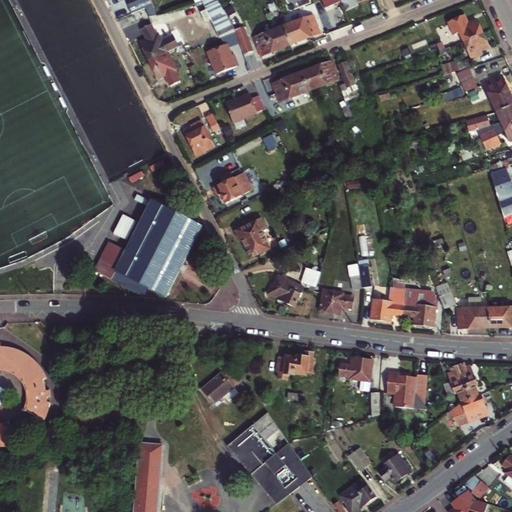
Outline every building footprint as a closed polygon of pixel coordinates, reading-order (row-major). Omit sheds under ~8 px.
[(135,0),(130,2),(127,3),(131,13),(146,8),(150,17),(156,15),(150,0),(135,0)] [(220,0),(205,0),(204,1),(209,9),(204,12),(209,21),(213,19),(222,38),(237,32),(236,30),(234,25),(232,21),(228,14),(220,0)] [(324,0),(329,10),(342,4),(340,0),(324,0)] [(340,0),(342,4),(345,8),(347,13),(359,8),(355,0),(340,0)] [(232,21),(234,25),(236,30),(245,27),(243,22),(237,11),(228,14),(232,21)] [(477,20),(468,24),(464,15),(449,22),(455,35),(460,33),(465,42),(483,34),(480,27),(477,20)] [(313,16),(286,26),(289,35),(317,25),(315,21),(313,16)] [(147,40),(140,43),(143,49),(149,60),(168,50),(168,49),(178,44),(173,34),(162,39),(158,32),(156,33),(151,23),(142,28),(147,40)] [(317,25),(289,35),(293,44),(315,35),(320,34),(317,25)] [(236,30),(237,32),(245,54),(253,51),(245,27),(236,30)] [(287,36),(283,27),(273,31),(255,37),(257,42),(259,47),(287,36)] [(483,34),(465,42),(472,59),(483,54),(481,51),(483,50),(480,45),(487,42),(486,41),(483,34)] [(290,45),(287,36),(259,47),(262,55),(269,53),(290,45)] [(434,37),(427,39),(431,53),(444,49),(441,39),(435,40),(434,37)] [(487,42),(480,45),(483,50),(489,47),(487,42)] [(227,44),(208,51),(216,74),(226,71),(238,67),(234,56),(231,57),(227,44)] [(183,58),(189,55),(186,50),(184,45),(178,48),(183,58)] [(155,72),(158,77),(165,74),(170,84),(180,79),(175,68),(177,67),(169,52),(168,50),(149,60),(155,72)] [(468,59),(442,67),(444,74),(456,71),(468,67),(470,66),(468,59)] [(354,61),(349,63),(353,74),(358,73),(354,61)] [(335,72),(331,63),(325,65),(302,73),(306,82),(335,72)] [(345,85),(340,87),(347,102),(358,98),(355,92),(357,91),(347,63),(338,66),(345,85)] [(473,79),(468,67),(456,71),(461,84),(473,79)] [(306,82),(310,92),(313,91),(338,82),(337,79),(335,72),(306,82)] [(280,81),(273,84),(276,93),(306,82),(302,73),(280,81)] [(502,76),(493,80),(506,109),(511,105),(511,96),(506,82),(502,76)] [(477,88),(473,79),(461,84),(464,90),(466,93),(467,93),(477,88)] [(487,83),(483,85),(496,113),(506,109),(493,80),(487,83)] [(279,99),(280,103),(291,99),(310,92),(306,82),(276,93),(279,99)] [(464,90),(452,96),(458,107),(470,103),(466,93),(464,90)] [(475,91),(468,94),(472,103),(479,100),(475,91)] [(242,98),(225,104),(233,123),(243,119),(257,114),(257,113),(265,110),(259,96),(251,99),(249,94),(245,95),(241,97),(242,98)] [(505,131),(510,142),(511,140),(511,121),(506,109),(496,113),(501,123),(505,131)] [(212,113),(206,116),(213,130),(219,128),(212,113)] [(478,132),(483,143),(497,137),(496,135),(505,131),(501,123),(491,127),(486,116),(466,121),(469,134),(478,132)] [(187,134),(197,153),(213,145),(200,119),(190,124),(191,126),(185,130),(187,134)] [(243,119),(233,123),(235,130),(245,126),(243,119)] [(230,125),(221,129),(226,138),(234,134),(230,125)] [(271,149),(281,145),(277,134),(267,137),(271,149)] [(483,143),(487,152),(501,146),(497,137),(483,143)] [(469,149),(460,153),(463,162),(472,159),(469,149)] [(511,214),(511,167),(491,174),(503,218),(511,214)] [(223,201),(226,199),(227,201),(241,194),(251,189),(243,173),(233,178),(230,172),(220,177),(223,183),(219,185),(222,193),(220,194),(223,201)] [(215,190),(218,195),(220,194),(222,193),(219,185),(214,187),(215,190)] [(107,242),(94,272),(145,294),(148,285),(166,294),(200,225),(149,199),(138,223),(120,216),(112,234),(129,242),(126,250),(107,242)] [(259,253),(258,250),(267,245),(260,230),(265,227),(261,219),(249,225),(236,231),(238,236),(240,240),(242,238),(251,257),(259,253)] [(438,238),(431,240),(434,249),(441,247),(438,238)] [(282,254),(272,258),(275,263),(284,259),(282,254)] [(360,269),(359,264),(349,266),(353,291),(363,289),(360,269)] [(307,265),(303,279),(311,282),(316,284),(321,269),(307,265)] [(369,268),(360,269),(363,289),(372,288),(369,268)] [(449,274),(447,268),(440,270),(443,276),(449,274)] [(428,270),(433,285),(438,283),(432,269),(428,270)] [(405,316),(408,287),(409,285),(403,284),(404,276),(391,274),(393,283),(391,283),(389,299),(372,297),(370,318),(391,321),(392,314),(398,315),(405,316)] [(270,286),(267,294),(280,300),(294,307),(303,287),(278,275),(273,287),(270,286)] [(453,302),(445,281),(438,283),(433,285),(441,306),(441,307),(453,302)] [(410,316),(414,317),(414,324),(433,327),(435,306),(435,302),(431,290),(408,287),(405,316),(410,316)] [(323,289),(321,311),(332,313),(332,308),(342,309),(342,306),(353,308),(354,297),(344,295),(344,292),(323,289)] [(468,298),(468,309),(481,309),(481,298),(468,298)] [(489,309),(489,318),(511,318),(511,308),(502,308),(489,309)] [(465,309),(457,309),(457,314),(458,319),(489,318),(489,309),(481,309),(468,309),(465,309)] [(489,318),(458,319),(458,328),(464,328),(490,328),(489,318)] [(511,318),(489,318),(490,328),(511,328),(511,318)] [(49,386),(47,380),(51,378),(50,374),(48,371),(46,368),(44,365),(41,362),(39,359),(36,357),(33,354),(29,352),(26,350),(22,349),(19,347),(15,347),(11,346),(8,345),(4,345),(0,345),(0,448),(1,448),(5,448),(8,448),(12,448),(16,447),(20,446),(23,444),(14,422),(10,424),(5,425),(0,424),(0,369),(2,369),(7,370),(12,371),(16,373),(20,375),(24,379),(27,382),(29,387),(30,392),(31,396),(30,401),(29,406),(27,410),(48,422),(50,418),(52,413),(53,408),(54,404),(50,403),(50,397),(54,396),(54,391),(50,391),(49,386)] [(226,362),(240,363),(241,348),(227,347),(226,362)] [(306,351),(305,356),(297,355),(297,357),(296,374),(307,375),(307,371),(315,372),(316,359),(313,359),(314,352),(310,351),(306,351)] [(289,379),(289,374),(296,375),(296,374),(297,357),(289,356),(286,356),(286,359),(279,358),(277,372),(279,372),(279,378),(289,379)] [(353,357),(352,365),(341,363),(339,376),(351,377),(350,379),(371,381),(373,359),(359,358),(353,357)] [(464,363),(457,366),(469,399),(478,396),(474,386),(477,385),(470,366),(468,366),(466,367),(464,363)] [(451,368),(453,372),(450,373),(448,373),(455,393),(458,393),(461,402),(469,399),(457,366),(451,368)] [(215,380),(203,391),(216,404),(226,396),(231,401),(241,393),(236,387),(242,381),(231,369),(225,374),(223,373),(215,380)] [(418,374),(417,376),(403,375),(404,372),(402,372),(389,370),(387,394),(396,394),(395,406),(414,408),(414,407),(424,408),(427,375),(418,374)] [(0,406),(0,407),(11,392),(0,383),(0,406)] [(371,416),(379,413),(379,408),(379,393),(378,390),(370,390),(371,416)] [(478,396),(469,399),(461,402),(451,409),(461,423),(477,418),(487,414),(481,395),(478,396)] [(312,472),(269,416),(230,446),(272,502),(312,472)] [(139,442),(131,511),(171,511),(170,510),(167,511),(154,511),(162,444),(139,442)] [(373,464),(361,448),(356,452),(367,468),(373,464)] [(356,452),(350,456),(361,472),(367,468),(356,452)] [(408,463),(406,460),(404,462),(398,453),(384,463),(386,466),(379,471),(385,479),(390,475),(394,482),(402,476),(410,470),(406,465),(408,463)] [(502,464),(505,467),(503,471),(508,474),(505,478),(502,483),(511,490),(511,464),(505,459),(502,464)] [(480,477),(473,487),(481,493),(488,483),(480,477)] [(351,511),(364,503),(375,496),(362,478),(340,494),(348,505),(346,506),(349,511),(351,511)] [(476,499),(469,489),(452,502),(455,506),(448,511),(483,511),(486,502),(476,499)]
